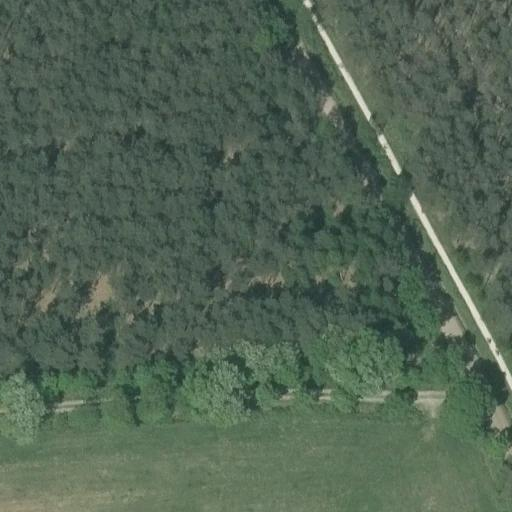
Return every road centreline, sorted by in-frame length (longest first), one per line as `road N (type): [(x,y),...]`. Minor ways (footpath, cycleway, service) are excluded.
road 1 (track): [(511,448),(269,0)]
road 2 (track): [(486,395),(449,404),(0,420)]
